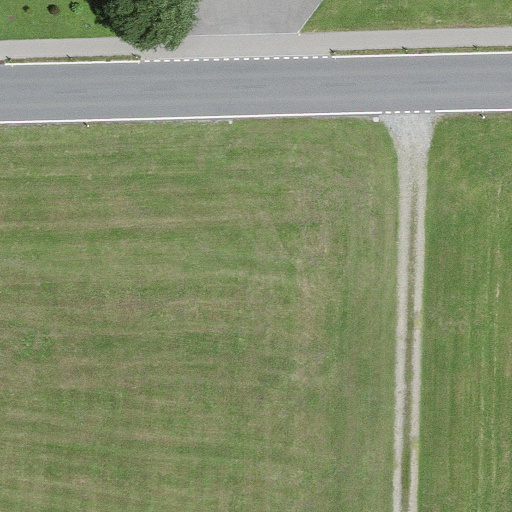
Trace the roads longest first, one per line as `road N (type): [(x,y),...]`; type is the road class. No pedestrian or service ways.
road 1 (tertiary): [(0,94),(511,83)]
road 2 (track): [(415,85),(406,511)]
